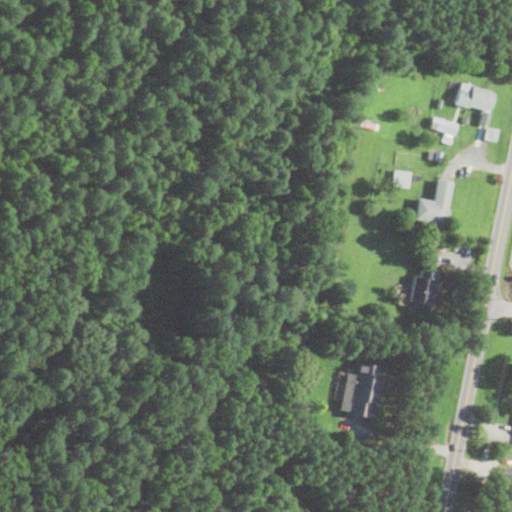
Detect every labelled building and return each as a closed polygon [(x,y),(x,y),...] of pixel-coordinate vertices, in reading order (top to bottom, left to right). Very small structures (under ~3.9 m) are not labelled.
[(459,83),(471,86),(471,85),(489,89),(488,92),(494,93),(491,109),(488,109),(487,111),(489,112),(486,125),(477,123),(480,110),(482,110),(483,109),(467,105),(466,107),(453,104),(453,102),(447,101),(449,93),(455,95),(457,87),(458,87),(459,83)] [(469,117),(467,123),(460,121),(462,115),(469,117)] [(457,123),(454,134),(428,126),(431,116),(457,123)] [(497,128),(494,141),(482,138),(485,125),(497,128)] [(441,131),(437,142),(424,138),(427,127),(441,131)] [(442,152),(441,161),(427,159),(428,150),(442,152)] [(409,171),(407,188),(392,186),(394,170),(409,171)] [(451,182),(446,208),(448,208),(446,216),(444,216),(442,225),(413,219),(417,198),(432,201),(436,179),(451,182)] [(400,212),(398,223),(391,222),(393,211),(400,212)] [(436,269),(437,272),(438,274),(432,305),(417,302),(416,308),(410,307),(412,301),(408,300),(413,275),(418,276),(419,270),(427,271),(431,268),(436,269)] [(342,286),(340,304),(333,303),(336,285),(342,286)] [(378,365),(376,375),(382,376),(377,403),(370,401),(367,415),(345,411),(345,409),(337,408),(345,370),(352,372),(354,363),(356,363),(356,360),(378,365)] [(511,498),(497,496),(503,468),(511,469),(511,498)]
